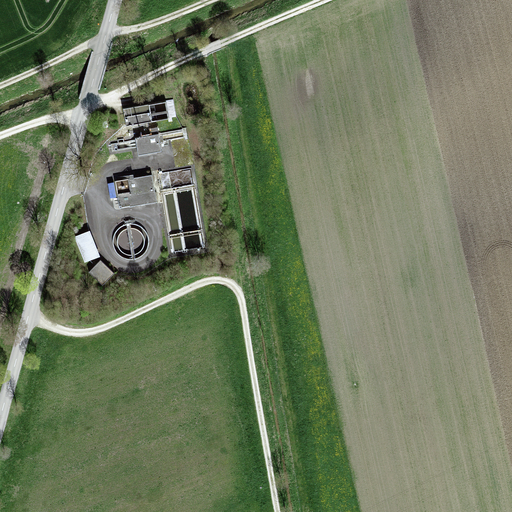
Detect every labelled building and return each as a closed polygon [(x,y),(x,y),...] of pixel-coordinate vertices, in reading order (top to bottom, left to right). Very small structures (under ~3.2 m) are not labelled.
[(177,116),(174,99),(166,100),(166,99),(124,107),(127,125),(177,116)] [(135,136),(139,154),(162,150),(158,126),(150,127),(151,132),(142,134),(143,135),(135,136)] [(159,173),(162,193),(196,188),(193,168),(159,173)] [(157,202),(153,173),(134,176),(134,174),(130,175),(130,177),(115,179),(116,181),(109,182),(112,200),(119,199),(120,208),(157,202)] [(75,235),(85,262),(100,256),(90,229),(75,235)] [(115,272),(101,258),(89,271),(103,284),(115,272)]
